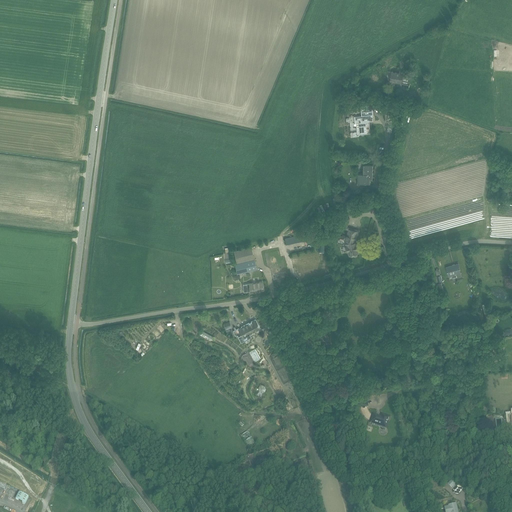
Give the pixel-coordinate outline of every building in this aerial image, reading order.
[(391,79),(391,82),(396,83),(397,82),(402,83),(402,84),(409,85),(411,73),(404,72),(404,74),(393,72),(392,78),(391,78),(391,79)] [(371,105),(366,106),(361,106),(362,117),(355,118),(356,122),(360,122),(361,134),(370,133),(369,121),(373,121),(372,119),(373,119),(373,118),(372,118),(372,116),(373,116),(372,116),(371,105)] [(358,183),(365,184),(370,184),(371,176),(373,176),(373,165),(363,165),(363,174),(358,174),(358,183)] [(349,219),(343,217),(341,225),(347,227),(349,219)] [(354,256),(355,256),(356,256),(357,256),(357,255),(357,254),(358,254),(357,250),(358,250),(358,248),(357,249),(355,241),(356,236),(357,235),(358,232),(349,229),(345,241),(347,243),(348,246),(346,247),(346,246),(347,252),(348,251),(349,256),(353,255),(354,256)] [(252,247),(234,251),(237,263),(235,264),(237,274),(257,269),(254,259),(252,247)] [(446,267),(450,279),(462,276),(458,264),(446,267)] [(263,282),(258,283),(247,285),(247,292),(250,291),(250,292),(264,290),(263,282)] [(238,329),(240,333),(241,335),(237,337),(240,342),(241,343),(250,338),(249,335),(259,329),(255,320),(238,329)] [(313,329),(322,339),(331,330),(322,321),(313,329)] [(204,333),(214,338),(216,334),(206,329),(204,333)] [(426,344),(431,355),(436,353),(431,342),(426,344)] [(370,422),(381,426),(381,425),(386,427),(390,417),(384,415),(383,418),(373,414),(370,422)] [(17,500),(26,505),(30,498),(21,494),(17,500)] [(444,508),(445,511),(457,511),(458,511),(457,511),(456,505),(456,503),(448,505),(449,507),(444,508)]
